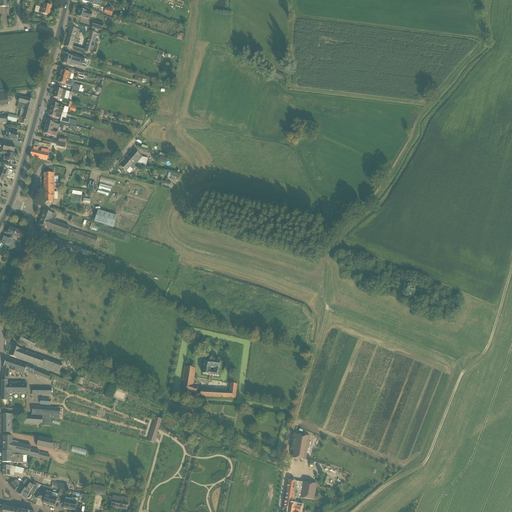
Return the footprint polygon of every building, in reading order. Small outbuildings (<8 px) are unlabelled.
[(36,6),(35,12),(49,16),(51,7),(43,5),(42,8),(36,6)] [(112,17),(114,11),(102,7),(100,13),(112,17)] [(92,13),(87,12),(80,10),(78,17),(91,20),(92,13)] [(102,32),(104,24),(94,21),(92,28),(102,32)] [(76,40),(78,30),(70,28),(64,47),(78,51),(79,47),(74,45),(74,43),(77,43),(78,40),(76,40)] [(97,38),(97,35),(89,32),(83,52),(92,55),(97,38)] [(71,57),(65,55),(64,59),(67,61),(71,62),(76,64),(76,63),(82,65),(82,62),(70,58),(71,57)] [(67,79),(70,80),(72,73),(61,70),(59,76),(67,79)] [(83,76),(84,73),(77,71),(75,78),(78,79),(79,75),(83,76)] [(67,79),(59,76),(58,83),(69,86),(71,80),(70,80),(67,79)] [(66,92),(62,90),(56,89),(54,98),(64,100),(66,92)] [(0,92),(0,106),(10,105),(8,91),(0,92)] [(29,120),(34,101),(20,97),(19,103),(23,104),(20,115),(24,116),(23,119),(29,120)] [(65,107),(61,106),(52,103),(50,111),(58,113),(58,112),(62,113),(63,113),(65,107)] [(60,119),(62,113),(58,112),(58,113),(50,111),(49,116),(60,119)] [(16,123),(17,121),(18,118),(18,116),(13,115),(9,114),(9,115),(7,121),(16,123)] [(27,126),(29,120),(23,119),(24,116),(20,115),(18,121),(19,121),(18,123),(27,126)] [(57,124),(47,122),(45,128),(57,132),(59,125),(57,124)] [(58,132),(57,132),(45,128),(44,134),(54,137),(56,137),(58,132)] [(10,139),(16,141),(18,134),(11,132),(11,131),(6,130),(4,139),(10,140),(10,139)] [(32,150),(30,157),(31,157),(47,161),(49,154),(38,151),(38,148),(34,147),(33,150),(32,150)] [(0,153),(1,154),(4,155),(3,160),(6,161),(13,162),(14,154),(11,154),(12,152),(3,150),(2,150),(0,149),(0,153)] [(135,161),(137,164),(146,166),(148,159),(143,157),(135,151),(130,156),(135,161)] [(135,161),(130,156),(120,167),(126,172),(130,167),(133,170),(136,167),(138,164),(137,164),(135,161)] [(8,171),(6,171),(8,166),(0,164),(0,174),(6,176),(8,171)] [(178,182),(180,175),(172,173),(170,179),(178,182)] [(54,176),(54,174),(44,174),(44,186),(54,186),(54,183),(58,183),(58,176),(54,176)] [(101,176),(100,182),(114,186),(115,180),(101,176)] [(110,192),(111,187),(100,183),(98,188),(110,192)] [(54,186),(44,186),(44,203),(52,203),(52,199),(54,199),(54,186)] [(39,225),(67,236),(69,228),(51,221),(53,214),(44,211),(39,225)] [(117,216),(97,211),(94,222),(113,228),(117,216)] [(9,231),(7,234),(10,236),(9,239),(4,237),(2,240),(11,244),(18,231),(10,228),(9,227),(7,230),(9,231)] [(10,247),(16,250),(18,246),(16,245),(19,239),(21,240),(24,234),(18,231),(11,244),(10,247)] [(83,241),(95,246),(98,238),(85,234),(83,241)] [(49,239),(42,236),(39,243),(47,246),(47,245),(51,247),(50,248),(55,250),(59,239),(50,236),(49,239)] [(75,246),(59,241),(57,248),(72,253),(75,246)] [(20,340),(34,347),(36,343),(32,341),(22,336),(20,340)] [(58,374),(71,380),(73,375),(61,369),(63,365),(24,350),(13,346),(9,356),(41,368),(58,374)] [(204,369),(203,374),(209,375),(214,376),(219,377),(220,361),(218,361),(218,358),(209,357),(209,361),(204,360),(203,369),(204,369)] [(15,371),(18,362),(7,358),(4,367),(2,378),(8,379),(8,378),(9,378),(10,369),(15,371)] [(28,365),(23,363),(18,362),(15,371),(20,373),(25,374),(26,370),(28,365)] [(28,365),(26,370),(41,377),(43,371),(34,367),(28,365)] [(195,394),(197,390),(198,387),(193,385),(194,375),(195,368),(185,366),(181,388),(195,394)] [(41,377),(49,380),(51,374),(43,371),(41,377)] [(199,397),(235,398),(237,385),(237,381),(231,380),(231,382),(231,384),(230,384),(230,392),(201,391),(200,396),(199,397)] [(7,391),(7,394),(8,394),(12,394),(13,390),(13,384),(8,384),(8,382),(8,381),(2,381),(2,386),(5,386),(5,391),(7,391)] [(16,390),(13,390),(12,394),(19,395),(19,390),(22,390),(22,383),(16,383),(16,390)] [(32,415),(32,416),(43,417),(51,418),(59,420),(59,415),(55,415),(46,414),(47,408),(42,408),(37,407),(33,407),(32,415)] [(15,415),(13,414),(3,414),(3,432),(4,432),(4,433),(4,432),(13,433),(13,423),(15,423),(15,415)] [(42,425),(43,417),(32,416),(24,416),(24,424),(42,425)] [(152,428),(151,432),(148,441),(155,443),(156,439),(157,436),(157,434),(159,430),(162,420),(155,418),(152,428)] [(310,437),(296,435),(292,459),(306,461),(310,437)] [(12,443),(12,437),(4,437),(4,436),(4,437),(3,437),(3,451),(3,452),(15,453),(15,452),(38,457),(38,458),(49,461),(50,455),(39,453),(39,452),(31,450),(31,447),(12,443)] [(54,441),(39,437),(37,447),(52,450),(55,450),(56,444),(54,443),(54,441)] [(71,451),(85,456),(87,450),(73,446),(71,451)] [(15,453),(3,452),(3,453),(3,463),(3,465),(13,465),(13,463),(23,463),(23,460),(23,457),(23,456),(15,456),(15,453)] [(13,467),(13,465),(3,465),(3,466),(3,476),(12,476),(12,475),(14,475),(14,472),(22,474),(24,469),(13,467)] [(293,502),(293,501),(294,497),(300,498),(303,482),(288,480),(285,500),(293,502)] [(14,481),(9,485),(14,491),(20,487),(14,481)] [(317,485),(313,484),(303,482),(300,498),(314,501),(317,485)] [(22,497),(26,499),(30,493),(33,495),(38,488),(34,485),(34,486),(30,484),(26,489),(23,488),(18,494),(22,497)] [(91,494),(104,496),(105,487),(93,485),(91,494)] [(45,495),(38,493),(36,499),(44,501),(43,504),(49,506),(51,497),(45,495)] [(57,498),(51,497),(49,506),(55,507),(57,501),(60,502),(62,495),(58,494),(57,498)] [(111,507),(127,510),(129,499),(125,498),(120,497),(113,496),(111,507)] [(72,497),(71,501),(69,510),(75,511),(77,502),(77,499),(72,497)] [(293,502),(285,500),(284,508),(289,509),(288,511),(294,511),(296,502),(293,501),(293,502)] [(296,502),(294,511),(305,511),(300,511),(301,507),(297,506),(298,502),(296,502)]
